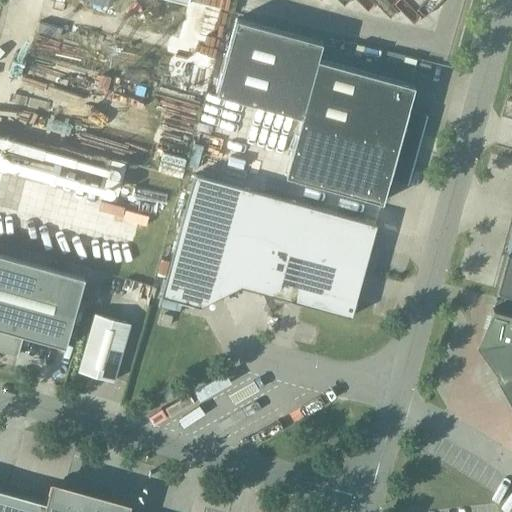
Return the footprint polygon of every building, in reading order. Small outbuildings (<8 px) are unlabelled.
[(214,94),(301,117),(418,149),(428,115),(408,109),(415,86),(317,59),(322,42),(235,18),(214,94)] [(47,123),(50,111),(27,104),(23,116),(47,123)] [(58,122),(87,128),(90,113),(60,108),(58,122)] [(301,117),(285,176),(383,203),(389,179),(409,184),(418,149),(301,117)] [(101,139),(120,138),(120,122),(100,123),(101,139)] [(127,128),(125,143),(157,147),(158,132),(127,128)] [(148,233),(158,184),(91,170),(89,181),(76,178),(76,176),(33,167),(28,192),(8,188),(5,204),(148,233)] [(194,174),(172,257),(161,296),(200,306),(240,286),(351,317),(377,224),(194,174)] [(511,292),(511,251),(506,250),(495,288),(511,292)] [(24,335),(65,346),(84,278),(0,254),(0,349),(18,354),(24,335)] [(511,313),(493,308),(483,341),(483,342),(483,343),(502,375),(505,373),(511,385),(511,313)] [(78,371),(113,381),(130,323),(95,313),(78,371)] [(257,370),(218,387),(223,397),(261,380),(257,370)] [(312,404),(334,395),(331,385),(308,394),(312,404)] [(0,511),(127,511),(128,509),(63,491),(50,488),(46,502),(8,492),(0,489),(0,511)]
